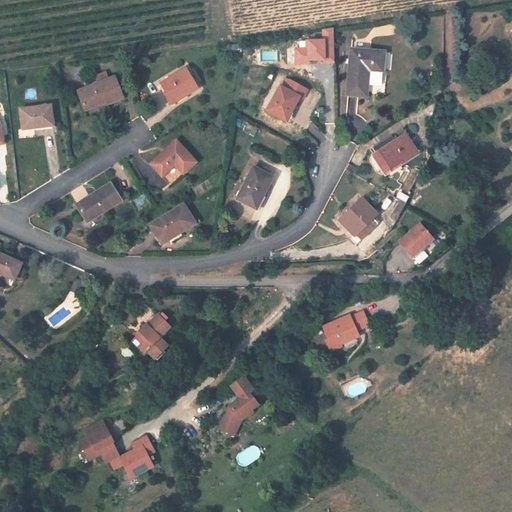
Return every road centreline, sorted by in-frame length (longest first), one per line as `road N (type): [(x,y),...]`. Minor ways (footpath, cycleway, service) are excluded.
road 1 (residential): [(119,271),(186,281),(420,280),(511,209)]
road 2 (residential): [(345,143),(308,221),(291,237),(216,259),(119,271)]
road 3 (unknown): [(304,281),(202,388),(129,434)]
road 4 (residential): [(146,129),(1,222)]
road 5 (residential): [(119,271),(1,222)]
